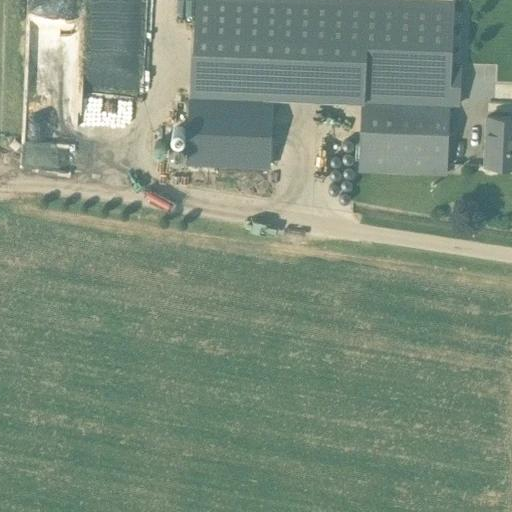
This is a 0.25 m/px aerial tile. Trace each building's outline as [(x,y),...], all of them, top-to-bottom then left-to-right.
[(432,106),(446,107),(460,108),(461,64),(452,63),(433,63),(432,106)] [(274,98),(189,95),(187,163),(271,166),(274,98)] [(432,106),(361,103),(358,170),(443,174),(446,107),(432,106)] [(511,117),(487,116),(485,165),(511,166),(511,117)] [(153,145),(153,147),(153,150),(154,152),(156,153),(158,154),(160,154),(162,154),(164,153),(166,152),(166,150),(167,147),(166,145),(165,143),(164,142),(162,141),(160,140),(158,141),(156,142),(154,143),(153,145)] [(169,149),(169,152),(169,155),(170,157),(172,159),(175,160),(177,161),(180,160),(182,159),(184,157),(186,155),(186,152),(186,149),(184,147),(182,145),(180,144),(177,143),(175,144),(172,145),(170,147),(169,149)]
